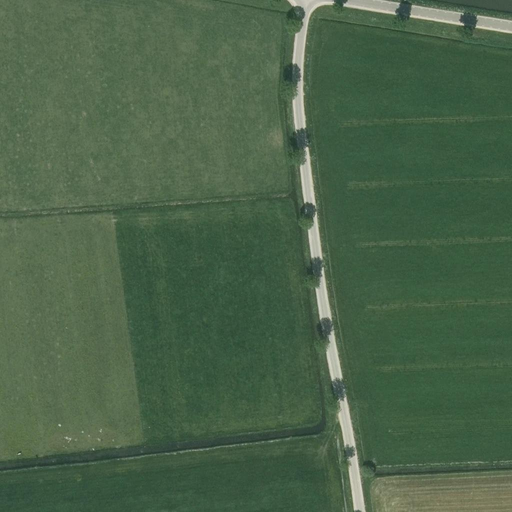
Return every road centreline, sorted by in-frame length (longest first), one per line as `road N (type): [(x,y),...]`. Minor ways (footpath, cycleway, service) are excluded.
road 1 (unclassified): [(356,511),(297,123),(304,0)]
road 2 (tertiary): [(511,28),(345,0)]
